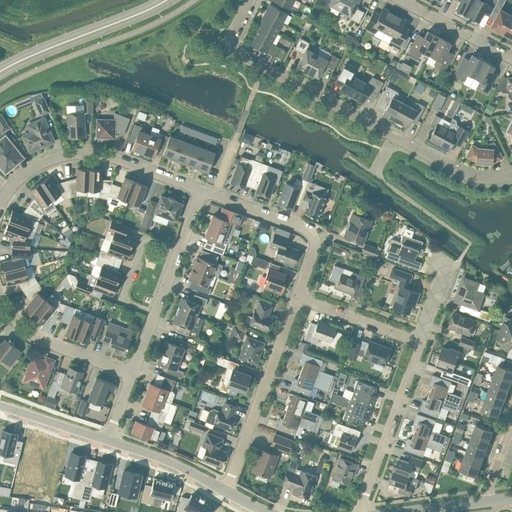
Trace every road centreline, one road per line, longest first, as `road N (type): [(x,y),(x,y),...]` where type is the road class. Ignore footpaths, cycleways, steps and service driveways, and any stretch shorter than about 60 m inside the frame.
road 1 (residential): [(249,0),(230,40),(237,52),(469,176),(511,174)]
road 2 (residential): [(0,198),(40,162),(86,152),(199,189)]
road 3 (residential): [(224,490),(297,296)]
road 4 (residential): [(199,189),(311,233),(315,245),(297,296)]
road 5 (secondary): [(169,0),(0,73)]
road 6 (residential): [(360,511),(418,340)]
road 7 (residential): [(133,373),(35,337),(0,305)]
road 8 (residential): [(154,315),(120,295),(141,243),(178,251)]
road 9 (residential): [(418,340),(297,296)]
road 10 (unclassified): [(224,490),(107,441)]
road 11 (residential): [(511,56),(404,0)]
